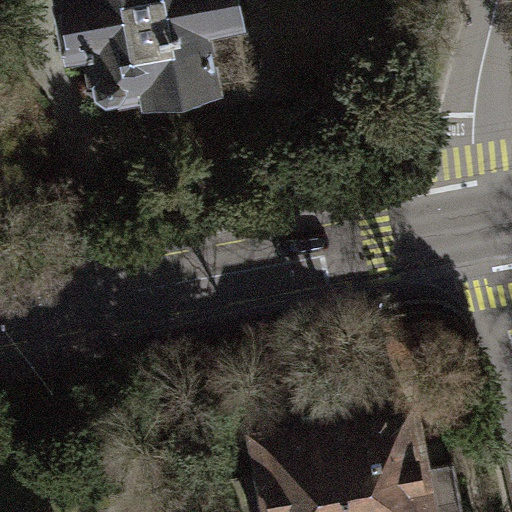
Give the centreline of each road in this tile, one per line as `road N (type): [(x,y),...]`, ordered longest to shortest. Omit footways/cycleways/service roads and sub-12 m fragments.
road 1 (secondary): [(0,318),(487,224)]
road 2 (residential): [(487,224),(476,115),(501,0)]
